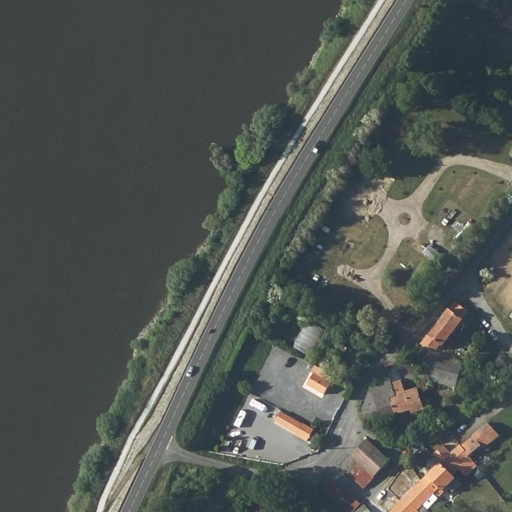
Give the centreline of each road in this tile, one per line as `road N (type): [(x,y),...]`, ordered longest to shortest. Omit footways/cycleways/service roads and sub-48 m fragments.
road 1 (secondary): [(158,447),(259,241),(408,0)]
road 2 (residential): [(158,447),(280,472),(329,456),(372,370),(464,282),(511,215)]
